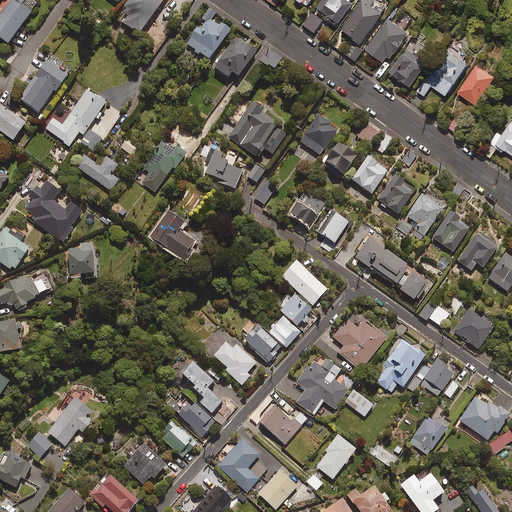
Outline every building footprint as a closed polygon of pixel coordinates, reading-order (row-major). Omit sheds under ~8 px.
[(38,7),(27,0),(12,0),(0,17),(0,43),(9,49),(38,7)] [(131,0),(123,12),(130,17),(124,25),(140,36),(165,0),(131,0)] [(350,0),(322,0),(316,9),(337,25),(352,3),(350,1),(350,0)] [(361,43),(382,14),(370,5),(373,0),(362,0),(341,29),(361,43)] [(214,13),(208,9),(185,43),(209,59),(230,28),(218,20),(216,23),(211,19),(214,13)] [(319,18),(313,13),(303,24),(310,29),(319,18)] [(408,33),(388,18),(366,49),(383,62),(387,56),(390,58),(408,33)] [(247,48),(234,39),(213,69),(228,79),(231,74),(239,79),(259,50),(250,44),(247,48)] [(363,50),(354,43),(346,54),(356,61),(363,50)] [(428,61),(408,47),(389,72),(409,86),(428,61)] [(281,58),(266,49),(259,60),(274,69),(281,58)] [(470,64),(450,51),(426,86),(424,85),(418,93),(426,98),(433,88),(447,97),(470,64)] [(38,78),(22,100),(38,111),(53,89),(55,91),(66,76),(45,62),(35,76),(38,78)] [(495,76),(477,64),(458,93),(476,105),(495,76)] [(79,132),(82,135),(105,101),(86,89),(65,120),(55,113),(45,128),(70,145),(79,132)] [(264,109),(252,101),(227,137),(257,157),(263,148),(272,154),(286,134),(274,126),(277,122),(263,112),(264,109)] [(24,122),(0,104),(0,131),(12,140),(24,122)] [(338,128),(318,114),(299,141),(320,155),(338,128)] [(461,122),(456,118),(449,128),(455,132),(461,122)] [(511,120),(502,134),(497,131),(489,142),(497,148),(498,146),(511,155),(511,120)] [(377,132),(366,124),(358,136),(369,144),(377,132)] [(101,139),(89,130),(80,142),(93,151),(101,139)] [(393,138),(385,134),(375,149),(383,154),(393,138)] [(137,148),(125,138),(119,146),(131,155),(137,148)] [(172,148),(161,141),(142,168),(149,172),(141,183),(155,192),(172,167),(175,169),(185,154),(173,146),(172,148)] [(356,155),(337,141),(321,163),(340,177),(356,155)] [(234,187),(242,170),(226,163),(227,160),(220,157),(222,152),(209,146),(203,159),(209,161),(204,173),(222,180),(222,182),(234,187)] [(416,156),(409,152),(402,162),(409,166),(416,156)] [(99,166),(84,155),(76,167),(110,191),(118,179),(110,174),(117,164),(106,156),(99,166)] [(387,170),(367,156),(351,179),(372,194),(387,170)] [(265,170),(256,164),(247,176),(256,183),(265,170)] [(416,189),(394,173),(376,198),(398,214),(416,189)] [(276,187),(267,180),(254,197),(264,204),(276,187)] [(471,194),(457,184),(452,192),(466,201),(471,194)] [(56,195),(43,185),(33,199),(42,206),(32,219),(62,243),(72,229),(69,227),(82,211),(69,201),(63,209),(52,200),(56,195)] [(324,204),(304,191),(289,214),(309,227),(324,204)] [(445,204),(429,193),(427,197),(421,193),(406,216),(413,221),(410,225),(403,220),(397,229),(409,237),(411,234),(420,240),(445,204)] [(348,221),(331,210),(317,232),(334,243),(348,221)] [(396,219),(383,210),(379,216),(392,225),(396,219)] [(457,215),(450,210),(432,237),(452,251),(468,228),(454,219),(457,215)] [(184,222),(169,211),(150,237),(184,261),(193,248),(190,246),(193,241),(178,230),(184,222)] [(12,231),(4,226),(0,232),(0,263),(12,271),(28,247),(20,242),(24,235),(14,228),(12,231)] [(498,245),(477,231),(457,261),(471,271),(477,263),(483,267),(498,245)] [(408,264),(367,236),(354,256),(395,284),(408,264)] [(336,248),(324,240),(320,246),(333,254),(336,248)] [(93,254),(92,243),(79,243),(79,248),(67,249),(69,280),(99,277),(98,254),(93,254)] [(511,285),(511,257),(505,253),(488,278),(507,292),(511,285)] [(281,275),(312,304),(326,289),(295,260),(281,275)] [(428,282),(412,271),(406,279),(403,276),(396,287),(415,300),(428,282)] [(52,286),(44,272),(39,275),(37,272),(25,279),(23,275),(13,281),(11,279),(3,284),(6,288),(0,291),(0,316),(4,314),(0,307),(0,304),(6,301),(9,306),(12,304),(15,308),(52,286)] [(312,310),(294,293),(289,297),(286,294),(274,306),(296,326),(301,320),(304,323),(309,318),(306,316),(312,310)] [(434,309),(426,304),(418,315),(426,321),(428,318),(445,330),(450,324),(444,320),(449,314),(437,305),(434,309)] [(493,327),(468,309),(453,331),(478,349),(493,327)] [(282,315),(267,331),(285,348),(300,332),(282,315)] [(15,325),(14,319),(0,321),(0,351),(20,348),(16,329),(21,328),(20,324),(15,325)] [(338,353),(360,371),(388,337),(377,327),(375,330),(364,321),(357,328),(347,320),(333,337),(344,346),(338,353)] [(281,347),(256,325),(243,339),(268,362),(281,347)] [(410,344),(399,337),(380,369),(383,370),(375,383),(391,393),(397,384),(403,388),(424,355),(409,346),(410,344)] [(232,348),(225,342),(213,355),(226,367),(224,369),(241,385),(250,375),(246,372),(255,363),(235,344),(232,348)] [(340,369),(325,359),(320,366),(312,360),(297,382),(306,389),(296,402),(314,415),(324,401),(334,409),(348,390),(333,379),(340,369)] [(193,385),(192,387),(202,397),(199,401),(211,412),(221,401),(206,387),(213,380),(192,360),(180,373),(193,385)] [(454,373),(435,360),(429,368),(426,366),(418,377),(423,380),(420,384),(440,398),(443,393),(450,398),(459,385),(450,379),(454,373)] [(0,393),(8,381),(0,375),(0,393)] [(421,381),(415,377),(407,388),(413,392),(421,381)] [(373,405),(353,390),(344,402),(364,417),(373,405)] [(90,409),(73,397),(47,433),(65,446),(77,429),(82,432),(91,420),(85,416),(90,409)] [(486,405),(474,397),(458,420),(487,440),(494,431),(497,433),(510,414),(498,406),(497,408),(488,402),(486,405)] [(192,405),(184,398),(173,411),(202,436),(215,420),(194,402),(192,405)] [(293,420),(274,404),(258,422),(285,444),(307,418),(299,412),(293,420)] [(445,429),(427,416),(409,443),(427,455),(445,429)] [(196,443),(171,420),(157,434),(182,458),(196,443)] [(511,441),(511,434),(509,430),(488,446),(494,455),(511,441)] [(51,444),(37,432),(26,445),(40,457),(51,444)] [(356,449),(337,435),(325,451),(327,453),(316,467),(332,479),(356,449)] [(259,454),(242,439),(217,466),(247,492),(259,479),(247,468),(259,454)] [(165,464),(142,443),(122,465),(143,484),(150,476),(153,478),(165,464)] [(391,454),(378,444),(370,454),(390,468),(403,451),(397,446),(391,454)] [(32,463),(6,449),(0,460),(0,479),(15,487),(20,477),(23,479),(32,463)] [(295,477),(283,466),(258,494),(275,510),(297,486),(291,481),(295,477)] [(443,492),(430,473),(418,482),(413,475),(399,484),(419,511),(432,511),(438,508),(432,500),(443,492)] [(126,511),(137,500),(108,474),(89,495),(102,506),(104,504),(112,511),(126,511)] [(322,483),(313,475),(307,482),(316,491),(322,483)] [(381,494),(373,485),(360,495),(355,488),(346,495),(359,511),(390,511),(392,511),(385,502),(389,499),(383,492),(381,494)] [(220,511),(231,500),(214,486),(191,511),(220,511)] [(75,511),(84,503),(68,488),(46,511),(75,511)] [(497,511),(482,490),(470,498),(480,511),(497,511)] [(351,511),(342,498),(321,511),(351,511)]
